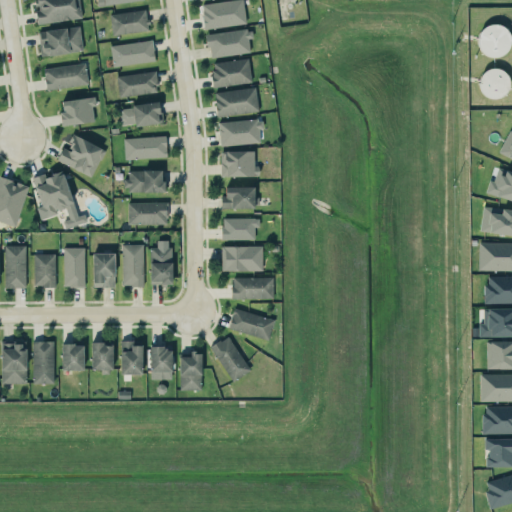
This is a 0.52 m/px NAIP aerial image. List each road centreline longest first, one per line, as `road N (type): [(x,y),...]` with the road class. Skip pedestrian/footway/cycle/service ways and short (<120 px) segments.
road 1 (residential): [(193,313),(188,135),(172,0)]
road 2 (residential): [(0,316),(193,313)]
road 3 (residential): [(2,0),(20,142)]
